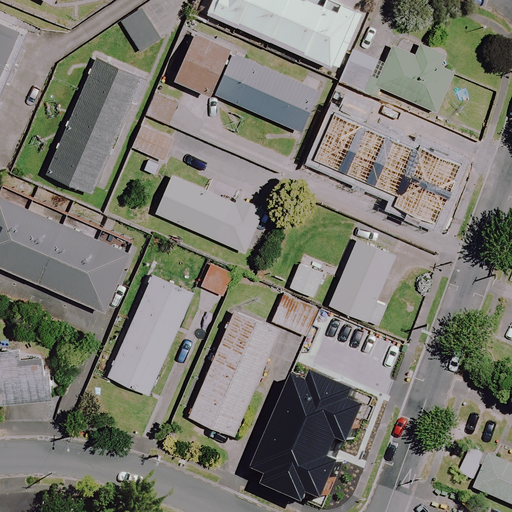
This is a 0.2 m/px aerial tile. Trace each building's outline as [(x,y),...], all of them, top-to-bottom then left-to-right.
[(362,10),(337,0),(212,0),(206,15),(338,69),(362,10)] [(161,39),(142,9),(121,23),(140,53),(161,39)] [(0,98),(30,28),(0,14),(0,98)] [(319,89),(191,35),(173,78),(301,132),(319,89)] [(445,54),(420,43),(415,55),(392,46),(375,86),(436,112),(454,71),(440,65),(445,54)] [(382,62),(353,49),(331,102),(360,114),(369,92),(382,62)] [(143,78),(96,57),(66,125),(71,127),(50,175),(92,194),(143,78)] [(178,104),(156,94),(147,116),(168,126),(178,104)] [(433,144),(373,119),(346,184),(388,201),(397,179),(408,183),(417,164),(423,167),(433,144)] [(174,139),(142,126),(133,148),(165,162),(174,139)] [(239,199),(174,171),(158,210),(248,248),(267,203),(242,192),(239,199)] [(136,239),(0,181),(0,182),(0,266),(106,311),(136,239)] [(395,255),(357,239),(328,306),(367,322),(395,255)] [(233,274),(211,264),(201,287),(223,297),(233,274)] [(322,274),(299,265),(290,289),(313,298),(322,274)] [(194,293),(153,274),(107,377),(149,395),(194,293)] [(318,309),(284,295),(273,322),(306,336),(318,309)] [(279,330),(235,311),(223,340),(190,418),(234,436),(279,330)] [(370,349),(325,330),(275,455),(320,473),(370,349)] [(0,403),(49,401),(46,350),(0,352),(0,403)] [(511,464),(472,447),(460,475),(478,483),(475,489),(511,505),(511,464)]
